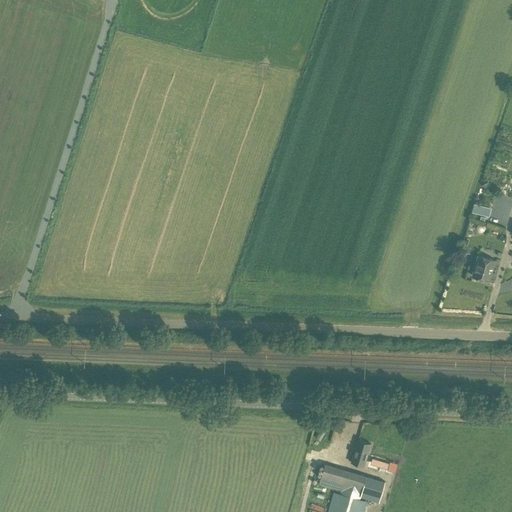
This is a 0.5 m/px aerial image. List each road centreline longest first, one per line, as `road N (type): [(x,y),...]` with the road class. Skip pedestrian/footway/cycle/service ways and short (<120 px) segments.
road 1 (tertiary): [(511,414),(0,394)]
road 2 (unclassified): [(511,336),(0,318)]
